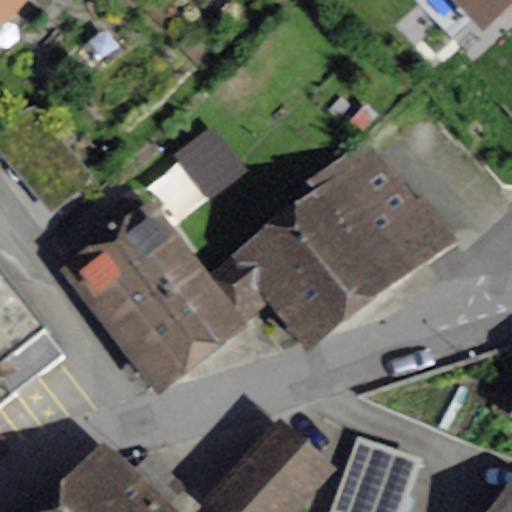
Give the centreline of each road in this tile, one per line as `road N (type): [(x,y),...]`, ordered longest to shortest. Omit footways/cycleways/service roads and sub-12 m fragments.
road 1 (residential): [(473,309),(158,424),(0,494)]
road 2 (track): [(158,424),(0,199)]
road 3 (track): [(511,455),(282,382)]
